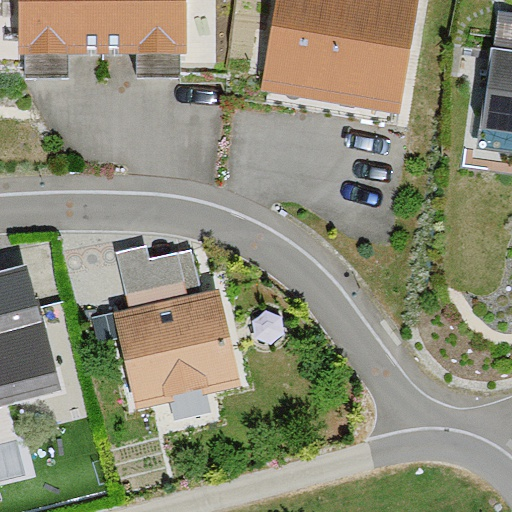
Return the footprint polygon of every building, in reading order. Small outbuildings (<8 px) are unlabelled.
[(15,0),(15,60),(188,62),(188,0),(15,0)] [(279,0),(263,99),(395,122),(416,0),(279,0)] [(511,57),(492,54),(478,150),(511,154),(511,57)] [(136,410),(241,386),(219,291),(115,315),(136,410)] [(0,415),(63,400),(40,305),(0,314),(0,415)]
